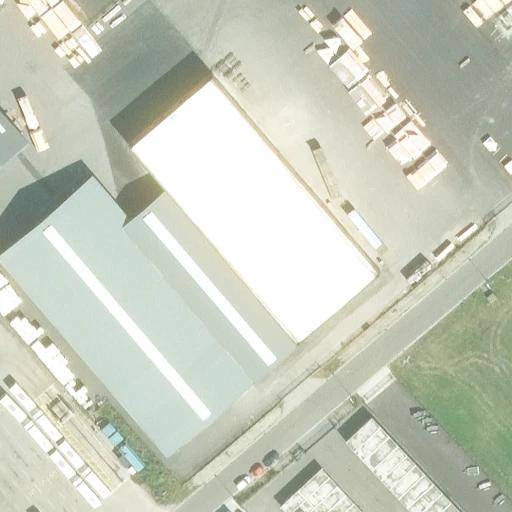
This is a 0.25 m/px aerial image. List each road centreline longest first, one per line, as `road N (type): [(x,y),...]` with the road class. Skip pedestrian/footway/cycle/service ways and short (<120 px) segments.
road 1 (unclassified): [(198,511),(511,243)]
road 2 (unclassified): [(511,210),(402,82)]
road 3 (unclassified): [(500,0),(402,82)]
